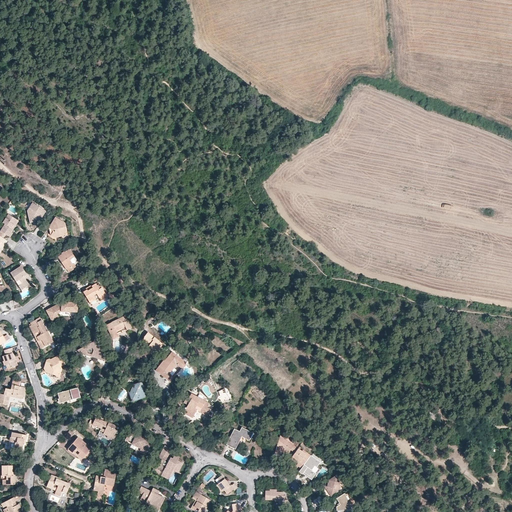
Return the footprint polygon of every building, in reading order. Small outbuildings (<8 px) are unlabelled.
[(42,216),(45,212),(32,203),(27,211),(27,217),(34,222),(40,221),(39,217),(40,215),(42,216)] [(2,223),(4,225),(0,231),(0,237),(4,240),(6,236),(8,237),(13,230),(11,229),(16,221),(8,215),(2,223)] [(48,229),(52,231),(52,233),(50,236),(55,239),(62,237),(65,231),(64,224),(55,218),(48,229)] [(67,275),(71,272),(66,263),(70,261),(65,253),(61,256),(60,255),(57,257),(57,258),(53,261),(56,265),(58,264),(60,267),(58,268),(62,273),(65,271),(66,274),(67,275)] [(10,274),(16,283),(19,280),(22,285),(23,286),(27,283),(30,281),(20,267),(10,274)] [(96,298),(94,295),(97,294),(101,300),(101,301),(108,296),(102,288),(99,285),(98,286),(96,283),(92,285),(93,287),(91,288),(90,286),(83,290),(90,302),(96,298)] [(17,299),(0,302),(0,304),(1,309),(19,306),(17,299)] [(77,311),(77,302),(61,301),(46,310),(50,317),(57,313),(61,311),(77,311)] [(40,316),(28,323),(36,336),(46,330),(42,323),(43,323),(40,316)] [(132,329),(126,316),(107,325),(113,339),(119,337),(118,335),(116,331),(125,327),(127,331),(132,329)] [(39,342),(41,340),(44,346),(53,341),(47,330),(46,330),(36,336),(39,342)] [(156,346),(160,341),(148,332),(144,337),(142,341),(146,344),(149,341),(151,343),(148,346),(156,353),(159,349),(156,346)] [(107,358),(97,339),(92,341),(92,340),(86,341),(88,344),(84,346),(81,348),(84,352),(86,350),(88,353),(97,355),(99,354),(102,358),(105,359),(107,358)] [(154,355),(156,353),(148,346),(146,349),(154,355)] [(16,358),(15,358),(12,352),(14,352),(12,347),(5,349),(5,351),(6,354),(5,354),(3,355),(5,359),(4,359),(5,364),(7,363),(8,368),(18,364),(16,358)] [(97,355),(88,353),(86,350),(84,352),(81,348),(75,351),(102,358),(99,354),(97,355)] [(167,358),(166,358),(156,370),(167,379),(169,379),(170,379),(171,378),(171,377),(171,375),(170,375),(169,374),(177,364),(181,367),(182,367),(183,367),(184,367),(185,366),(186,364),(185,363),(185,361),(172,352),(167,358)] [(61,355),(51,360),(50,363),(46,362),(45,369),(47,372),(53,375),(54,370),(56,370),(57,371),(57,369),(61,367),(66,364),(61,355)] [(224,373),(228,367),(223,364),(219,370),(224,373)] [(61,367),(57,369),(57,371),(56,370),(54,370),(53,375),(56,376),(59,374),(60,370),(62,369),(61,367)] [(142,382),(134,384),(136,390),(129,392),(131,400),(134,402),(147,397),(142,382)] [(14,391),(8,390),(7,396),(3,395),(2,405),(12,406),(14,397),(14,393),(17,394),(17,395),(21,396),(21,395),(27,396),(28,388),(15,386),(14,391)] [(68,395),(70,400),(81,397),(78,387),(58,393),(59,398),(68,395)] [(228,387),(217,390),(220,401),(231,398),(228,387)] [(193,417),(197,410),(199,411),(207,416),(211,409),(207,407),(209,403),(205,401),(191,393),(188,398),(191,399),(188,405),(184,412),(193,417)] [(184,412),(182,415),(192,420),(194,421),(196,417),(199,411),(197,410),(193,417),(184,412)] [(118,427),(109,422),(108,423),(105,421),(96,417),(92,426),(100,430),(99,431),(108,436),(109,433),(114,436),(114,434),(118,427)] [(240,431),(234,428),(226,444),(235,449),(238,444),(242,435),(248,438),(252,432),(242,427),(240,431)] [(132,442),(132,444),(141,449),(140,450),(146,454),(150,446),(148,445),(150,440),(146,438),(145,440),(142,438),(137,435),(138,432),(132,428),(126,439),(132,442)] [(27,435),(12,432),(11,442),(15,443),(14,448),(23,449),(24,443),(26,443),(26,439),(27,435)] [(78,437),(68,449),(73,453),(74,452),(84,460),(93,450),(91,448),(78,437)] [(288,453),(290,450),(295,453),(298,448),(280,437),(275,453),(278,455),(283,450),(288,453)] [(157,469),(163,473),(164,471),(171,474),(174,468),(179,471),(184,462),(179,459),(180,456),(175,454),(173,459),(171,457),(170,459),(167,458),(168,456),(172,449),(165,446),(164,449),(160,456),(156,464),(159,466),(157,469)] [(309,458),(304,455),(306,452),(302,450),(302,451),(298,448),(295,453),(292,456),(299,461),(298,463),(296,465),(301,468),(309,458)] [(313,471),(312,470),(315,466),(316,467),(320,462),(311,455),(310,455),(309,458),(301,468),(298,473),(302,475),(303,473),(304,472),(312,478),(315,474),(312,472),(313,471)] [(154,472),(168,479),(171,474),(164,471),(163,473),(157,469),(159,466),(156,464),(153,468),(151,471),(154,472)] [(12,465),(2,466),(2,476),(3,476),(3,485),(15,484),(15,472),(13,472),(12,465)] [(104,475),(103,477),(101,476),(99,476),(96,476),(95,480),(94,490),(98,491),(104,492),(105,484),(114,486),(116,474),(111,473),(111,470),(105,469),(104,475)] [(61,479),(51,475),(48,484),(47,486),(53,489),(56,490),(56,492),(55,494),(60,496),(61,496),(62,492),(66,493),(70,485),(70,484),(61,480),(61,479)] [(220,482),(218,484),(223,491),(224,490),(226,494),(234,489),(231,485),(230,486),(226,482),(222,475),(218,478),(220,482)] [(338,482),(335,476),(327,481),(327,486),(327,487),(329,487),(329,488),(338,482)] [(330,495),(335,492),(336,488),(340,489),(340,485),(339,485),(339,482),(338,482),(329,488),(328,492),(330,495)] [(141,486),(134,500),(158,511),(165,498),(157,494),(159,491),(153,488),(151,491),(141,486)] [(280,495),(280,492),(276,492),(276,489),(270,489),(270,491),(265,491),(265,499),(275,500),(275,501),(279,501),(279,505),(291,505),(287,499),(285,499),(285,495),(280,495)] [(201,494),(197,491),(193,498),(196,500),(197,501),(201,494)] [(336,498),(340,504),(336,506),(336,510),(341,510),(341,511),(347,511),(347,510),(349,510),(349,504),(349,500),(348,499),(349,499),(347,495),(346,496),(344,493),(336,498)] [(203,511),(211,500),(201,494),(197,501),(197,502),(195,501),(193,505),(195,506),(193,510),(196,511),(197,511),(198,511),(200,511),(203,511)] [(17,495),(1,503),(3,507),(7,506),(7,507),(4,509),(5,511),(21,511),(19,508),(21,507),(19,504),(14,506),(12,503),(20,499),(17,495)] [(239,511),(243,508),(237,503),(232,504),(233,510),(231,511),(230,511),(229,511),(227,510),(225,511),(239,511)]
